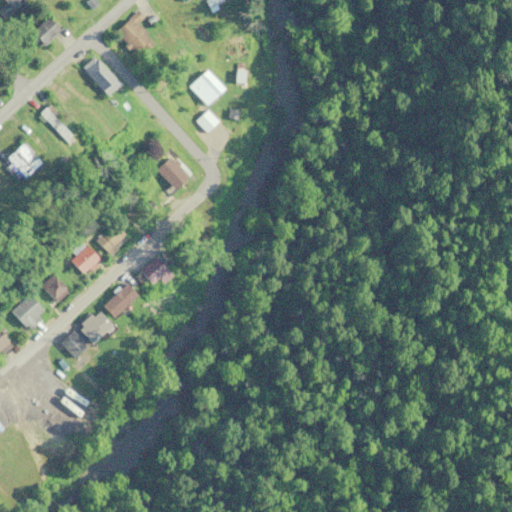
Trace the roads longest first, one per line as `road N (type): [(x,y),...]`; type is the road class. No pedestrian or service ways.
road 1 (residential): [(0,379),(195,197),(220,164)]
road 2 (residential): [(220,164),(92,36)]
